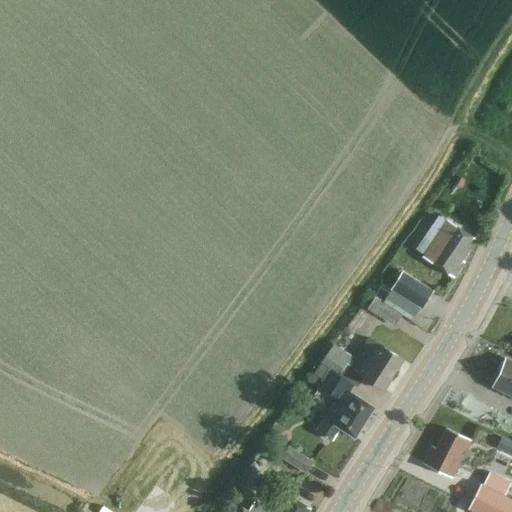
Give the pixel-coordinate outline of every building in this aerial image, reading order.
[(475,239),(450,222),(426,257),(454,276),(463,261),(461,260),(475,239)] [(417,286),(420,280),(403,269),(391,289),(394,291),(405,298),(418,306),(427,293),(417,286)] [(376,314),(385,302),(376,296),(367,308),(376,314)] [(333,343),(321,361),(323,362),(320,366),(330,372),(331,370),(351,382),(357,387),(364,377),(384,390),(404,359),(370,337),(356,358),(333,343)] [(511,361),(506,359),(505,362),(503,361),(498,370),(500,371),(493,386),(510,394),(509,394),(511,395),(511,361)] [(351,382),(331,370),(330,372),(320,366),(315,374),(325,380),(321,386),(338,397),(317,430),(333,440),(341,428),(355,437),(373,407),(346,390),(351,382)] [(424,463),(453,477),(472,440),(447,428),(437,448),(433,446),(424,463)] [(497,447),(511,454),(511,440),(492,431),(480,457),(491,461),(497,447)] [(281,458),(306,473),(314,461),(289,445),(281,458)] [(511,511),(511,498),(505,495),(483,484),(481,483),(468,509),(473,511),(511,511)] [(307,511),(310,508),(283,491),(270,511),(249,511),(247,511),(243,508),(241,511),(307,511)] [(270,511),(253,501),(247,511),(249,511),(270,511)]
